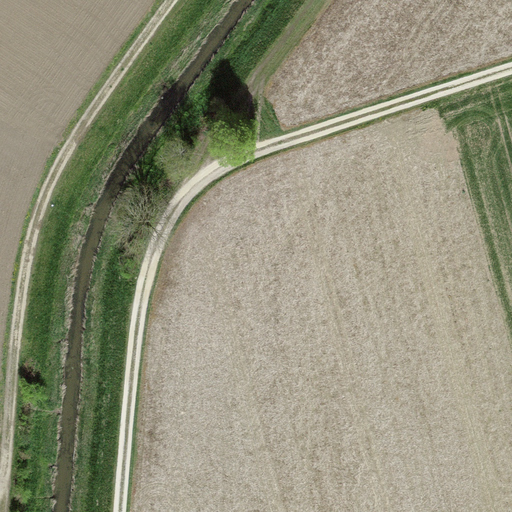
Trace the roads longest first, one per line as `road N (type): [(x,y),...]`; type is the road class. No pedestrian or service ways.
road 1 (track): [(3,511),(31,235),(62,158),(170,0)]
road 2 (track): [(197,182),(167,219),(149,263),(120,511)]
road 3 (track): [(511,68),(258,149),(197,182)]
road 4 (track): [(197,182),(219,127),(313,0)]
